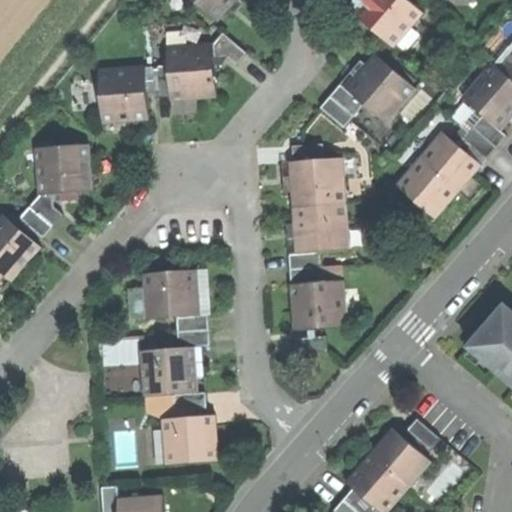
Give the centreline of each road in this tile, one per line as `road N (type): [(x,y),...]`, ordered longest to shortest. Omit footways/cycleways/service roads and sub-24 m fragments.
road 1 (residential): [(0,379),(89,271),(168,193),(239,170)]
road 2 (residential): [(239,170),(256,368),(272,398),(315,437)]
road 3 (residential): [(239,170),(242,133),(299,54),(306,0)]
road 4 (track): [(112,0),(0,141)]
road 5 (residential): [(403,342),(511,217)]
road 6 (residential): [(511,436),(403,342)]
road 7 (residential): [(315,437),(403,342)]
